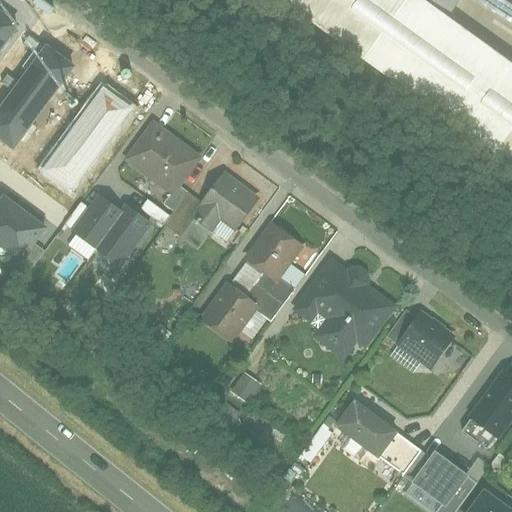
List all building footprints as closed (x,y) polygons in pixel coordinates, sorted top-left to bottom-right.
[(511,70),(443,21),(457,0),(278,0),(511,167),(511,70)] [(18,27),(0,13),(0,44),(3,47),(18,27)] [(74,68),(48,50),(33,70),(59,89),(74,68)] [(59,89),(33,70),(19,90),(45,109),(59,89)] [(45,109),(19,90),(4,110),(30,129),(45,109)] [(131,111),(105,92),(90,112),(116,131),(131,111)] [(30,129),(4,110),(0,115),(0,138),(15,149),(30,129)] [(116,131),(90,112),(75,132),(101,151),(116,131)] [(202,160),(157,128),(132,162),(173,192),(185,183),(202,160)] [(101,151),(75,132),(61,152),(86,171),(101,151)] [(86,171),(61,152),(46,172),(72,191),(86,171)] [(256,198),(220,175),(188,223),(207,236),(215,224),(232,235),(256,198)] [(119,270),(152,226),(126,207),(122,212),(102,197),(73,236),(119,270)] [(26,214),(6,199),(0,206),(0,245),(2,247),(26,214)] [(47,229),(26,214),(2,247),(23,262),(47,229)] [(231,277),(202,315),(232,337),(256,306),(272,318),(295,288),(277,275),(301,243),(275,222),(247,258),(266,273),(251,293),(231,277)] [(364,342),(393,300),(336,260),(301,309),(325,326),(317,337),(344,356),(357,338),(364,342)] [(430,373),(456,339),(420,312),(414,320),(405,313),(385,339),(430,373)] [(511,415),(511,380),(501,373),(469,420),(496,439),(511,415)] [(228,391),(245,404),(258,386),(241,374),(228,391)] [(419,448),(357,401),(334,432),(376,464),(381,457),(401,472),(419,448)] [(456,511),(475,485),(432,456),(410,489),(439,509),(436,511),(456,511)] [(505,511),(482,496),(469,511),(505,511)]
